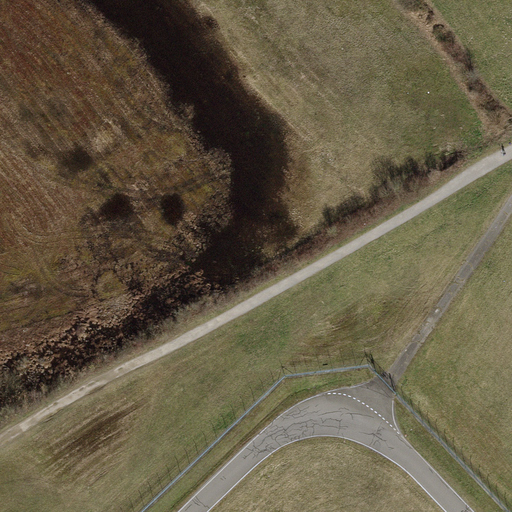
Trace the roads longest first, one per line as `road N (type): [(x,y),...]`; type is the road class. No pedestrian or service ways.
road 1 (track): [(511,151),(0,441)]
road 2 (track): [(511,201),(386,384)]
